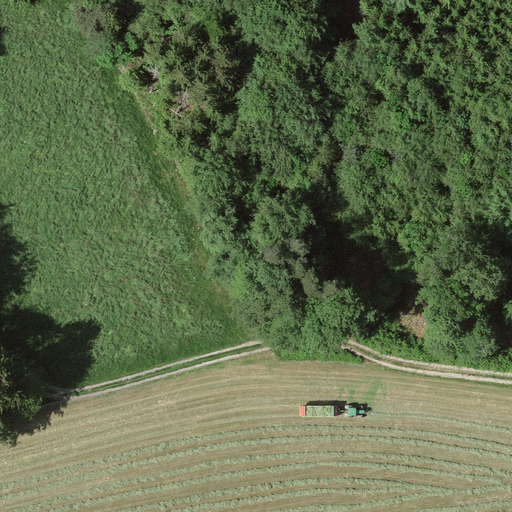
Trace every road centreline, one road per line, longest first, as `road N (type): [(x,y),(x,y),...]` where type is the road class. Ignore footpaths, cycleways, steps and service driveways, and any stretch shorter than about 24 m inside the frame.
road 1 (track): [(352,339),(445,269),(511,204)]
road 2 (track): [(352,339),(511,372)]
